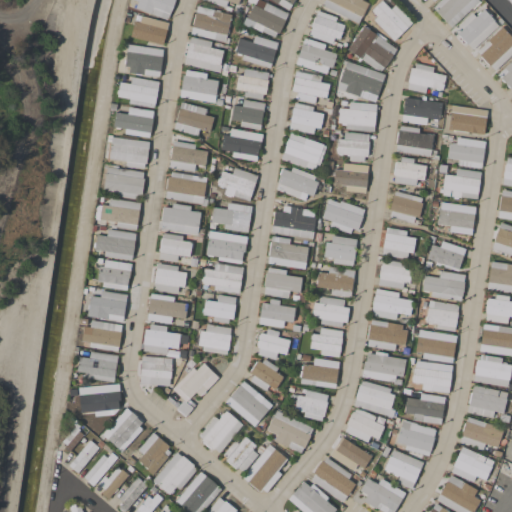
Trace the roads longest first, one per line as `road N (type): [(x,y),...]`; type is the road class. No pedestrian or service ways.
road 1 (residential): [(428,24),(394,79),(343,395),(329,431),(264,509)]
road 2 (residential): [(179,438),(234,372),(246,340),(289,44),(309,0)]
road 3 (residential): [(408,511),(434,471),(457,407),(507,112)]
road 4 (residential): [(135,401),(130,365),(187,0)]
road 5 (residential): [(405,0),(511,117)]
